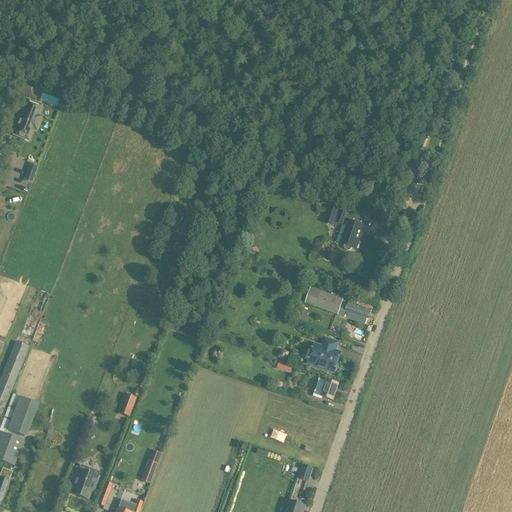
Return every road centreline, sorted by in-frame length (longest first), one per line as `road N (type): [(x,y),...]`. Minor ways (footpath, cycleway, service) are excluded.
road 1 (unclassified): [(316,511),(416,211)]
road 2 (track): [(287,164),(0,58)]
road 3 (track): [(416,211),(489,0)]
road 4 (track): [(423,0),(397,65),(410,185)]
